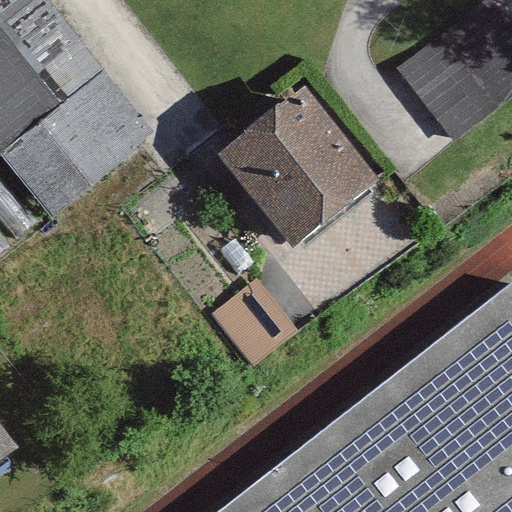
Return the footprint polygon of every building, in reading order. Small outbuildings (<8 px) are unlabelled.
[(44,0),(0,0),(0,172),(17,159),(65,220),(160,145),(44,0)] [(511,35),(496,14),(414,76),(466,145),(511,110),(511,35)] [(319,108),(234,174),(309,272),(395,206),(319,108)] [(220,307),(253,358),(296,330),(262,279),(220,307)] [(511,511),(511,294),(233,511),(511,511)] [(0,509),(38,480),(0,430),(0,509)]
